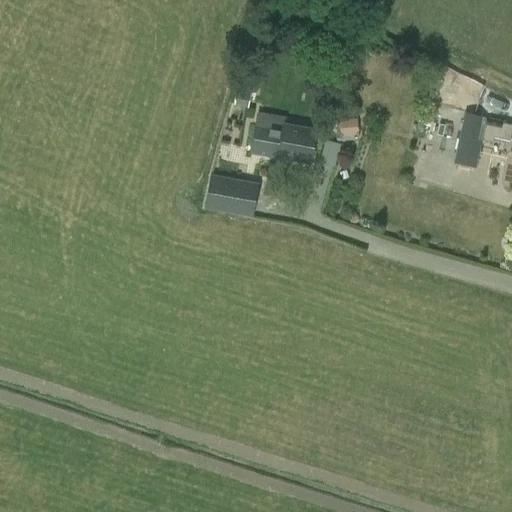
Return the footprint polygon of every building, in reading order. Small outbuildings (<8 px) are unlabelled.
[(433,102),(466,109),(472,83),(439,75),(433,102)] [(237,92),(234,104),(247,107),(250,94),(237,92)] [(465,115),(459,143),(455,162),(474,166),(479,147),(480,140),(491,143),(492,138),(510,142),(508,150),(511,151),(511,125),(496,122),(465,115)] [(252,152),(290,159),(310,163),(315,131),(296,128),(284,125),(282,131),(256,126),(252,152)] [(337,126),(337,138),(356,137),(355,125),(337,126)] [(204,208),(252,217),(256,195),(258,183),(210,175),(204,208)]
